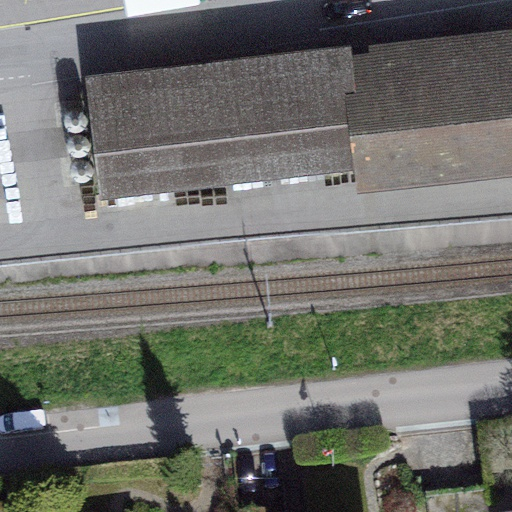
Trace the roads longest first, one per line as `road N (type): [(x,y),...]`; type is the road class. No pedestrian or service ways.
road 1 (residential): [(0,448),(511,383)]
road 2 (residential): [(0,34),(268,0)]
